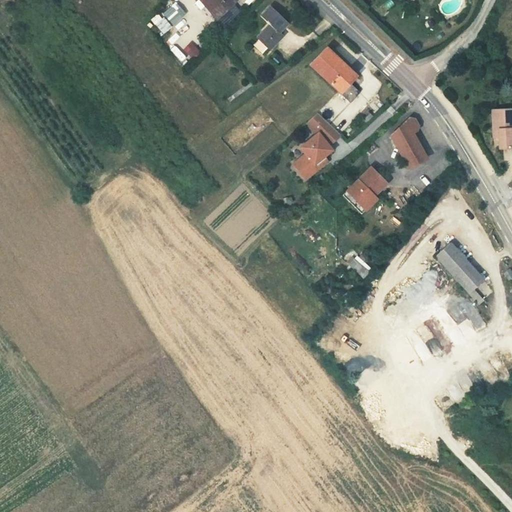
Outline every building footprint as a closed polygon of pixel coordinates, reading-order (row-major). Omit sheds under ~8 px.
[(207,0),(217,10),(227,0),(207,0)] [(271,43),(285,30),(279,24),(289,14),(275,0),(270,0),(263,7),(272,16),(258,29),(271,43)] [(176,2),(152,21),(161,34),(186,15),(176,2)] [(257,41),(252,45),(263,55),(267,50),(257,41)] [(355,78),(360,75),(327,41),(310,56),(339,86),(348,77),(352,74),(355,78)] [(192,60),(200,52),(191,42),(182,50),(192,60)] [(347,95),(357,86),(348,77),(339,86),(347,95)] [(364,112),(374,103),(369,99),(360,109),(364,112)] [(496,140),(497,145),(511,143),(511,103),(486,105),(488,131),(496,130),(496,140)] [(324,117),(316,108),(307,117),(315,125),(324,117)] [(405,120),(399,119),(383,140),(403,171),(420,160),(404,135),(409,132),(409,126),(405,120)] [(329,140),(315,125),(297,142),(304,149),(292,160),(306,176),(324,158),(321,155),(312,163),(309,159),(329,140)] [(379,172),(363,154),(334,182),(346,196),(362,180),(366,184),(379,172)] [(450,235),(434,251),(469,289),(486,274),(450,235)] [(475,290),(469,294),(476,306),(482,302),(475,290)]
